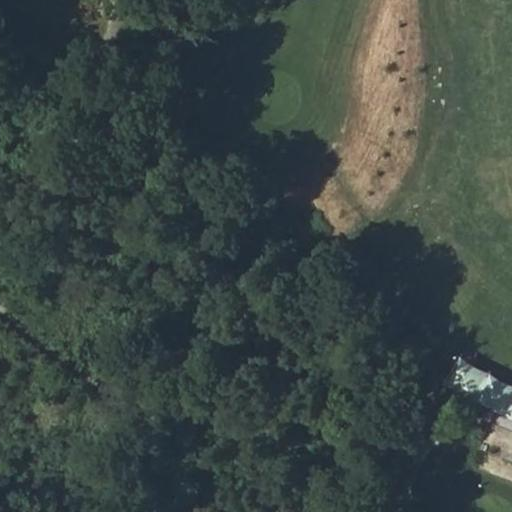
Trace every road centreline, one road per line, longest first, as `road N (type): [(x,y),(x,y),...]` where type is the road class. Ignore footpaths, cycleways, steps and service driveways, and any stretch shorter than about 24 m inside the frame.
road 1 (track): [(363,511),(389,388),(378,340),(136,128),(141,96),(192,0)]
road 2 (track): [(399,511),(402,492),(446,431),(511,428)]
